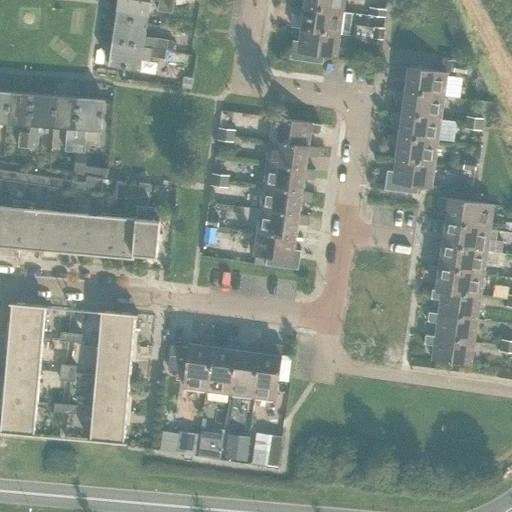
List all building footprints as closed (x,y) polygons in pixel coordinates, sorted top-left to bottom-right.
[(147,23),(150,0),(118,0),(116,18),(147,23)] [(343,0),(305,0),(305,6),(342,11),(343,0)] [(159,1),(158,10),(172,12),(173,3),(159,1)] [(342,11),(305,6),(294,4),(293,14),(303,15),(301,29),(339,34),(339,33),(350,35),(353,12),(342,11)] [(145,36),(147,23),(116,18),(112,41),(166,49),(168,39),(145,36)] [(383,39),(384,28),(375,27),(374,27),(373,27),(354,25),(352,36),(372,39),(372,38),(383,39)] [(336,57),(339,34),(301,29),(300,41),(292,40),(290,59),(323,63),(324,55),(336,57)] [(165,58),(166,49),(112,41),(108,65),(140,70),(141,61),(150,62),(150,56),(165,58)] [(187,67),(189,53),(168,50),(166,64),(187,67)] [(465,73),(466,65),(454,63),(453,71),(465,73)] [(405,91),(443,96),(447,73),(409,67),(408,68),(398,67),(397,75),(407,77),(405,91)] [(192,77),(183,76),(181,88),(190,89),(192,77)] [(443,96),(405,91),(395,89),(394,98),(404,100),(402,113),(440,119),(443,96)] [(0,122),(6,123),(9,91),(0,90),(0,122)] [(30,125),(32,93),(9,91),(6,123),(29,125),(30,125)] [(53,127),(56,95),(32,93),(30,125),(29,125),(28,133),(29,133),(28,148),(37,148),(39,126),(53,127)] [(74,151),(79,97),(56,95),(53,127),(66,128),(65,150),(74,151)] [(79,97),(74,151),(75,151),(74,170),(83,170),(86,129),(101,131),(103,99),(79,97)] [(440,119),(402,113),(392,112),(391,121),(401,122),(399,136),(437,141),(440,119)] [(481,130),(482,118),(466,116),(465,128),(481,130)] [(270,141),(308,146),(310,132),(320,134),(322,125),(311,123),(273,117),(270,141)] [(232,142),(234,130),(218,127),(216,140),(232,142)] [(29,133),(28,133),(19,132),(18,147),(28,148),(29,133)] [(437,141),(399,136),(389,135),(388,144),(398,145),(396,158),(434,163),(437,141)] [(318,147),(308,146),(270,141),(267,164),(305,169),(307,155),(317,156),(318,147)] [(475,170),(477,158),(461,156),(459,168),(475,170)] [(431,187),(434,163),(396,158),(394,171),(387,170),(384,189),(417,194),(418,186),(431,187)] [(315,170),(305,169),(267,164),(264,186),(302,191),(304,178),(314,179),(315,170)] [(22,182),(23,172),(2,169),(0,179),(22,182)] [(43,185),(44,175),(23,172),(22,182),(43,185)] [(226,187),(228,175),(212,173),(210,185),(226,187)] [(87,181),(85,192),(101,193),(102,177),(86,174),(85,181),(87,181)] [(64,188),(66,178),(44,175),(43,185),(64,188)] [(87,181),(85,181),(66,178),(64,188),(85,192),(87,181)] [(124,198),(125,181),(116,180),(114,197),(124,198)] [(127,204),(123,257),(134,258),(134,254),(157,256),(161,207),(149,206),(151,182),(138,180),(137,205),(127,204)] [(312,193),(302,191),(264,186),(261,209),(299,214),(301,200),(311,202),(312,193)] [(0,246),(16,248),(21,195),(0,193),(0,246)] [(37,250),(42,197),(21,195),(16,248),(37,250)] [(59,252),(63,199),(42,197),(37,250),(59,252)] [(446,222),(490,228),(493,204),(449,198),(449,199),(439,197),(438,206),(448,208),(446,222)] [(80,254),(85,201),(63,199),(59,252),(80,254)] [(101,255),(106,202),(85,201),(80,254),(101,255)] [(123,257),(127,204),(106,202),(101,255),(123,257)] [(309,216),(299,214),(261,209),(257,231),(295,236),(297,223),(307,225),(309,216)] [(217,226),(218,218),(206,216),(203,242),(213,243),(216,226),(217,226)] [(490,228),(446,222),(436,220),(434,229),(444,231),(442,244),(486,251),(490,228)] [(294,249),(295,236),(257,231),(254,255),(267,257),(265,265),(298,269),(301,250),(294,249)] [(486,251),(442,244),(432,243),(431,252),(441,253),(439,267),(483,273),(486,251)] [(483,273),(439,267),(429,266),(428,275),(438,276),(436,290),(480,296),(483,273)] [(507,298),(508,294),(509,286),(494,284),(493,296),(507,298)] [(480,296),(436,290),(432,289),(431,298),(441,300),(439,313),(477,319),(480,296)] [(9,335),(43,338),(45,307),(48,307),(48,306),(9,302),(9,304),(11,304),(9,335)] [(98,343),(132,346),(135,315),(138,315),(138,314),(99,310),(99,312),(101,312),(98,343)] [(477,319),(439,313),(429,312),(427,321),(437,323),(435,336),(473,342),(477,319)] [(81,343),(81,333),(60,331),(59,341),(75,342),(81,343)] [(40,370),(43,338),(9,335),(6,367),(40,370)] [(207,390),(213,346),(214,336),(205,335),(203,345),(189,343),(183,387),(207,390)] [(473,342),(435,336),(425,335),(424,344),(434,345),(432,359),(470,365),(473,342)] [(229,394),(235,350),(237,340),(228,338),(226,348),(213,346),(207,390),(229,394)] [(511,352),(511,340),(501,339),(499,351),(511,352)] [(252,397),(258,353),(260,343),(250,341),(249,351),(235,350),(229,394),(252,397)] [(73,344),(72,349),(76,353),(80,353),(83,350),(84,345),(82,343),(81,343),(75,342),(73,344)] [(129,378),(132,346),(98,343),(96,375),(129,378)] [(258,353),(252,397),(276,400),(281,356),(282,346),(273,345),(272,355),(258,353)] [(75,382),(77,365),(60,363),(58,380),(75,382)] [(37,402),(40,370),(6,367),(3,399),(37,402)] [(127,410),(129,378),(96,375),(93,407),(127,410)] [(54,387),(53,400),(63,401),(64,388),(54,387)] [(34,433),(37,402),(3,399),(0,430),(0,431),(37,435),(37,434),(34,433)] [(75,414),(76,404),(54,402),(53,412),(75,414)] [(124,442),(127,410),(93,407),(90,439),(87,438),(87,440),(126,443),(127,442),(124,442)] [(176,452),(176,453),(181,454),(194,456),(194,452),(196,452),(198,434),(183,432),(179,431),(178,434),(162,431),(159,450),(176,452)] [(220,460),(223,434),(201,431),(197,456),(220,460)] [(246,460),(249,437),(227,434),(224,458),(246,460)]
